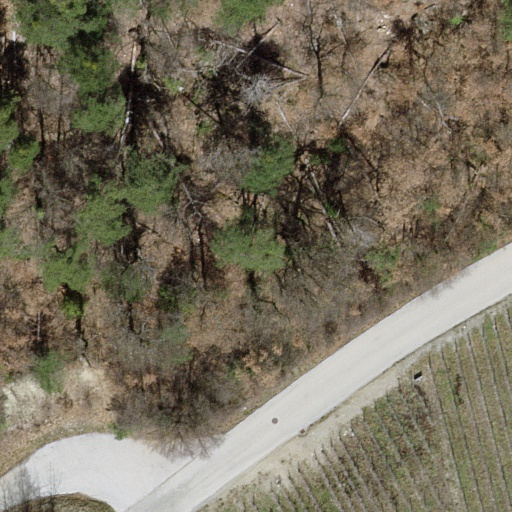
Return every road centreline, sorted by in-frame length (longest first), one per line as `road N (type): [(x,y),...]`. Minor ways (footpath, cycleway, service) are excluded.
road 1 (unclassified): [(511,275),(338,376),(157,511)]
road 2 (track): [(0,498),(58,471),(179,495)]
